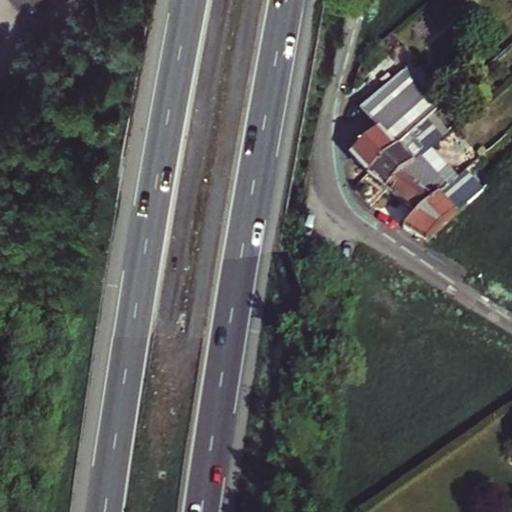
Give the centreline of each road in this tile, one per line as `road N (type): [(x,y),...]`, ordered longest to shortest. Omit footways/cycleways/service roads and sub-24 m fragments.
road 1 (motorway): [(200,511),(285,0)]
road 2 (motorway): [(189,0),(104,511)]
road 3 (residential): [(358,0),(325,117),(327,184),(345,212),(511,321)]
road 4 (unknown): [(0,29),(24,66),(81,0)]
